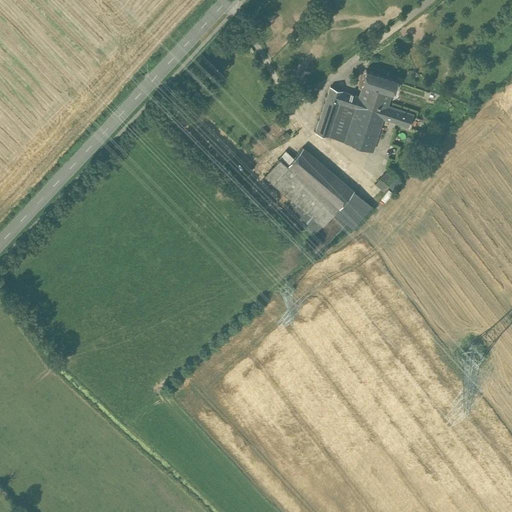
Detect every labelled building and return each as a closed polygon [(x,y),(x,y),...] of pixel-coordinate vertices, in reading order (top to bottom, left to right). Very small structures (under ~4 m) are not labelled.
[(395,93),(365,80),(359,93),(361,94),(387,105),(389,106),(395,93)] [(356,106),(328,94),(309,138),(321,143),(335,111),(351,118),(356,106)] [(356,106),(351,118),(337,151),(363,162),(377,130),(376,130),(382,117),(387,105),(361,94),(356,106)] [(351,118),(335,111),(321,143),(337,151),(351,118)] [(408,128),(382,117),(376,130),(377,130),(402,141),(408,128)] [(341,204),(297,154),(280,169),(325,219),(341,204)] [(280,169),(275,162),(256,179),(306,235),(320,223),(325,219),(280,169)] [(384,185),(374,194),(383,203),(393,194),(384,185)] [(325,219),(320,223),(335,241),(357,222),(341,204),(325,219)]
